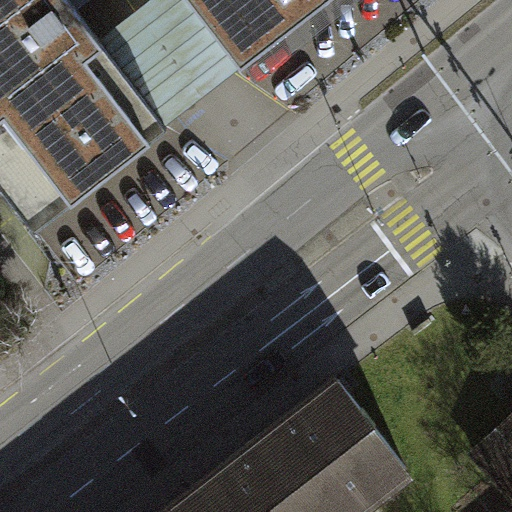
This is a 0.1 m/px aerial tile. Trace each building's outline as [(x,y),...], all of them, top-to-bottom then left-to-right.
[(0,0),(0,141),(58,215),(168,130),(165,126),(97,39),(74,9),(85,0),(0,0)] [(205,95),(240,67),(187,0),(148,0),(137,8),(97,39),(165,126),(205,95)] [(187,0),(240,67),(241,69),(329,0),(187,0)] [(346,366),(205,476),(233,511),(353,511),(420,460),(346,366)] [(511,415),(473,451),(511,493),(511,415)] [(233,511),(205,476),(158,511),(233,511)]
